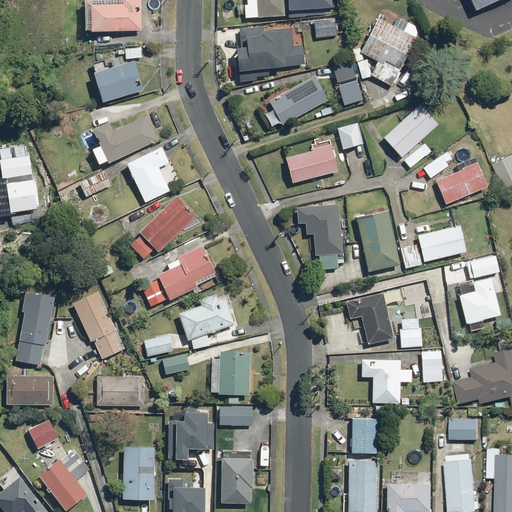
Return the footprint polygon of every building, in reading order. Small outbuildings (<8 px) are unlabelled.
[(88,6),(89,33),(140,31),(139,0),(120,0),(121,5),(88,6)] [(245,0),(246,6),(243,6),(244,19),(256,18),(256,19),(284,17),(283,0),(245,0)] [(466,0),(472,11),(494,0),(466,0)] [(390,26),(377,19),(359,53),(377,62),(370,76),(391,87),(416,39),(414,38),(416,33),(414,27),(399,19),(393,21),(390,26)] [(297,31),(245,44),(252,71),(304,58),(297,31)] [(140,47),(124,48),(125,59),(141,58),(140,47)] [(110,68),(91,74),(100,104),(143,91),(133,61),(123,64),(121,57),(108,61),(110,68)] [(313,76),(267,102),(272,110),(263,115),(267,121),(270,128),(273,126),(277,124),(277,125),(279,124),(281,126),(327,100),(313,76)] [(418,105),(382,138),(400,159),(437,125),(418,105)] [(161,112),(151,118),(159,132),(169,126),(161,112)] [(105,162),(106,164),(157,141),(145,116),(111,132),(107,123),(90,130),(98,147),(90,151),(97,166),(105,162)] [(358,125),(336,129),(340,150),(362,145),(358,125)] [(409,167),(430,152),(424,144),(403,160),(409,167)] [(312,151),(284,159),(291,184),(337,172),(330,145),(311,150),(312,151)] [(0,189),(4,216),(10,215),(11,226),(36,222),(34,208),(37,208),(30,156),(24,157),(23,147),(0,149),(0,189)] [(160,148),(124,165),(143,204),(169,192),(158,169),(168,164),(160,148)] [(429,179),(448,166),(440,155),(422,168),(429,179)] [(511,155),(493,164),(505,189),(511,185),(511,155)] [(462,170),(435,181),(445,205),(486,188),(476,163),(461,169),(462,170)] [(102,171),(78,182),(87,200),(110,189),(102,171)] [(175,196),(137,233),(140,236),(129,246),(143,260),(153,250),(157,253),(195,217),(175,196)] [(338,205),(295,208),(297,225),(304,224),(305,235),(312,235),(314,256),(318,256),(320,270),(337,269),(336,254),(342,254),(338,205)] [(386,211),(354,219),(366,273),(399,266),(386,211)] [(416,236),(422,263),(465,252),(458,226),(416,236)] [(167,299),(168,301),(196,288),(194,283),(214,274),(203,253),(201,247),(176,258),(179,265),(156,276),(158,280),(140,288),(149,307),(167,299)] [(105,259),(95,266),(103,278),(113,271),(105,259)] [(502,275),(490,278),(494,293),(506,290),(502,275)] [(458,296),(465,325),(499,316),(490,279),(471,283),(473,292),(458,296)] [(97,291),(71,304),(90,343),(92,341),(101,360),(124,349),(97,291)] [(23,313),(14,361),(40,366),(43,346),(45,346),(53,298),(23,293),(20,313),(23,313)] [(382,293),(345,302),(349,320),(360,317),(367,345),(393,339),(382,293)] [(177,314),(186,341),(234,325),(224,298),(217,300),(215,294),(198,300),(200,306),(177,314)] [(417,328),(417,319),(400,319),(399,348),(420,348),(421,328),(417,328)] [(141,340),(146,364),(156,362),(155,356),(171,352),(167,334),(141,340)] [(453,382),(459,405),(480,400),(481,404),(510,397),(511,404),(511,349),(494,353),(496,363),(470,369),(472,378),(453,382)] [(249,353),(218,352),(217,395),(248,396),(249,353)] [(441,352),(421,352),(422,383),(442,382),(441,352)] [(185,354),(160,359),(163,375),(188,370),(185,354)] [(400,361),(361,360),(360,378),(372,378),(371,404),(399,404),(399,378),(401,378),(401,371),(399,371),(400,361)] [(5,376),(5,405),(52,406),(52,377),(5,376)] [(143,377),(96,377),(95,406),(143,407),(143,377)] [(251,407),(229,406),(227,426),(237,427),(236,432),(250,433),(251,407)] [(484,409),(469,408),(469,417),(484,417),(484,409)] [(168,410),(167,421),(179,421),(180,410),(168,410)] [(443,431),(444,417),(433,417),(433,430),(443,431)] [(376,420),(350,419),(350,454),(375,454),(376,420)] [(478,420),(450,419),(449,439),(477,441),(478,420)] [(46,420),(26,431),(35,449),(42,446),(45,451),(52,447),(50,442),(56,439),(46,420)] [(152,501),(153,448),(122,447),(121,500),(152,501)] [(511,511),(511,455),(500,455),(500,449),(487,449),(487,478),(496,479),(495,511),(511,511)] [(58,459),(36,476),(64,511),(86,495),(75,481),(89,470),(73,450),(59,461),(58,459)] [(446,462),(444,462),(447,511),(476,511),(476,510),(478,510),(478,500),(475,500),(472,459),(470,460),(469,454),(446,456),(446,462)] [(252,459),(220,459),(219,504),(249,505),(249,489),(252,489),(252,459)] [(201,511),(202,461),(167,461),(167,486),(164,486),(164,511),(201,511)] [(374,511),(376,461),(347,461),(346,511),(374,511)] [(342,469),(331,469),(331,480),(342,480),(342,469)] [(46,511),(18,477),(0,491),(0,511),(46,511)] [(428,511),(429,485),(385,484),(384,511),(428,511)]
